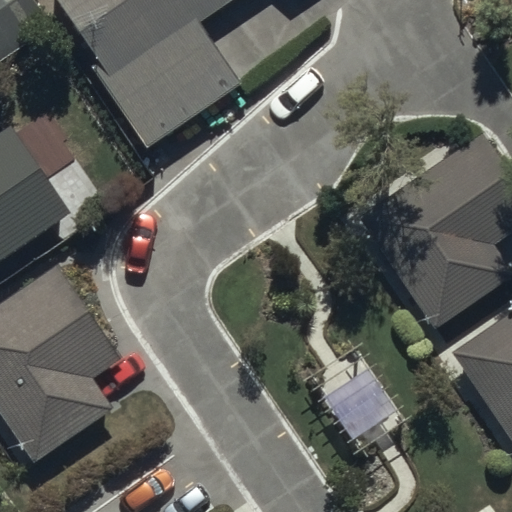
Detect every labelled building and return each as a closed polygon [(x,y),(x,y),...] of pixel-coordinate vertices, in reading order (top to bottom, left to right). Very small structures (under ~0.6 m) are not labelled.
[(29,0),(0,0),(0,73),(54,37),(29,0)] [(53,0),(95,61),(87,65),(144,149),(239,84),(198,25),(234,0),(53,0)] [(0,262),(69,217),(10,128),(0,134),(0,262)] [(511,174),(484,134),(361,217),(439,332),(511,283),(490,251),(511,236),(511,174)] [(50,267),(0,303),(0,417),(33,464),(106,411),(86,383),(118,360),(50,267)] [(511,313),(451,355),(511,445),(511,313)]
